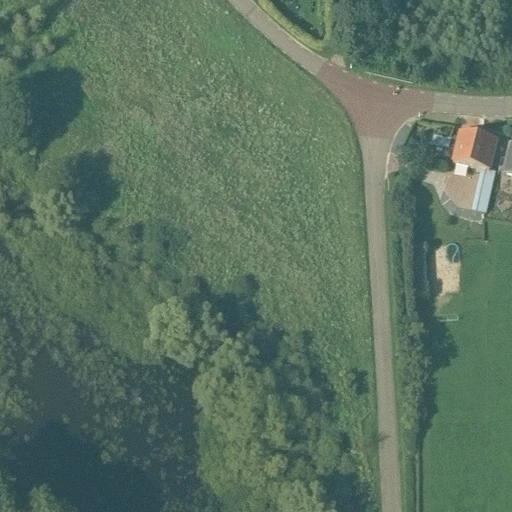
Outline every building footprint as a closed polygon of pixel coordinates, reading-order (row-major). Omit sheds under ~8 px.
[(459,134),(453,165),(486,172),(491,173),(491,171),(498,142),(459,134)] [(452,140),(435,136),(432,148),(449,152),(452,140)] [(511,144),(509,144),(502,176),(511,178),(511,177),(511,144)] [(486,172),(481,194),(491,196),(496,172),(491,171),(491,173),(486,172)] [(414,247),(413,247),(416,296),(417,296),(426,295),(423,247),(414,247)]
